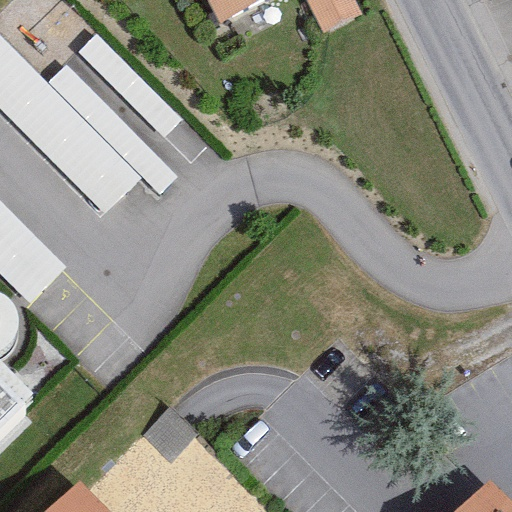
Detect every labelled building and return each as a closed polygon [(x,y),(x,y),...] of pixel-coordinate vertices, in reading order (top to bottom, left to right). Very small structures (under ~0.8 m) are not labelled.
[(185,0),(198,26),(253,0),(293,0),(303,19),(343,0),(185,0)] [(0,105),(115,217),(172,160),(67,58),(47,78),(0,32),(0,105)] [(0,269),(30,298),(67,260),(0,195),(0,269)] [(0,374),(0,439),(32,409),(0,374)] [(511,511),(511,500),(467,457),(413,511),(511,511)] [(128,511),(83,465),(33,511),(128,511)]
